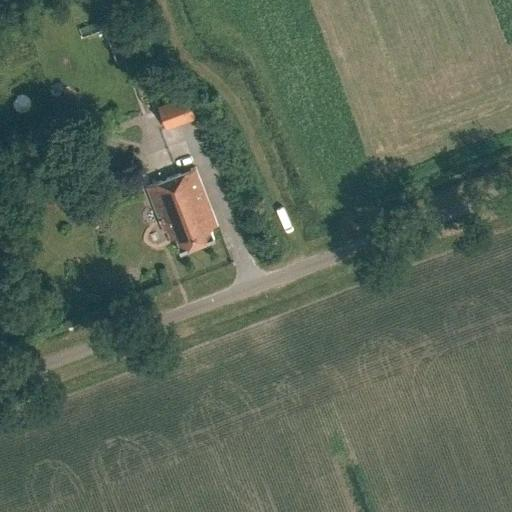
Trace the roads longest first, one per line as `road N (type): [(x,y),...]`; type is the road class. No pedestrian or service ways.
road 1 (unclassified): [(0,381),(511,189)]
road 2 (track): [(307,265),(237,92),(189,74),(173,57),(152,0)]
